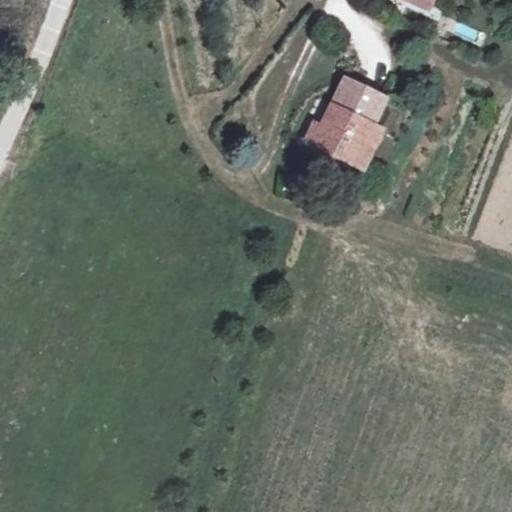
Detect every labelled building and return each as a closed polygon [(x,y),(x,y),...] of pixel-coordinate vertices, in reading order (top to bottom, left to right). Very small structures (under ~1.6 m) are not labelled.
[(408,0),(432,10),(436,0),(408,0)] [(461,20),(455,29),(479,46),(485,37),(461,20)] [(357,75),(353,83),(367,90),(371,82),(357,75)] [(367,90),(353,83),(349,82),(332,118),(339,121),(333,134),(318,127),(310,144),(319,149),(316,155),(335,164),(338,158),(365,171),(379,144),(371,140),(377,128),(390,101),(387,100),(374,94),(367,90)] [(378,85),(374,94),(387,100),(391,92),(378,85)] [(384,132),(377,128),(371,140),(379,144),(384,132)]
